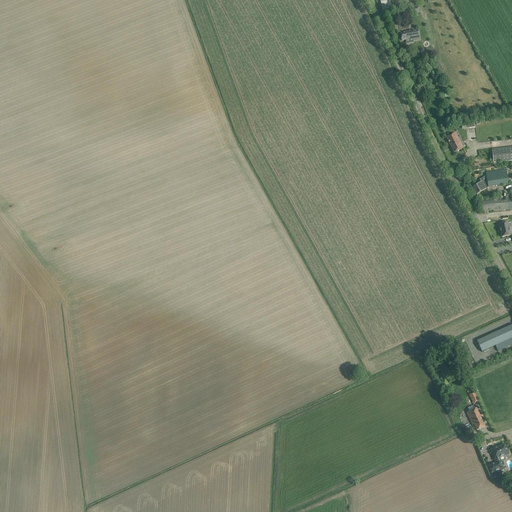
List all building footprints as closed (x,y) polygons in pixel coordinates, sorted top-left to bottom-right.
[(417,7),(410,9),(412,16),(419,13),(417,7)] [(405,32),(400,33),(401,41),(406,40),(407,44),(414,42),(414,41),(413,39),(420,38),(418,30),(405,32)] [(433,47),(421,51),(423,57),(434,53),(433,47)] [(451,135),(446,137),(454,153),(463,148),(460,142),(455,133),(451,135)] [(511,147),(492,150),(493,163),(511,160),(511,147)] [(511,168),(486,172),(486,176),(488,187),(508,184),(507,173),(511,173),(511,168)] [(475,187),(473,188),(475,191),(474,192),(475,195),(476,195),(481,192),(489,188),(488,187),(486,176),(484,177),(479,180),(480,181),(474,185),(475,187)] [(483,200),(478,201),(479,212),(511,209),(511,191),(510,192),(510,193),(510,194),(505,195),(505,198),(505,201),(501,201),(501,199),(495,199),(483,200)] [(499,226),(498,226),(498,229),(500,229),(501,237),(508,236),(510,235),(509,232),(510,232),(509,228),(508,224),(508,223),(507,223),(502,224),(500,224),(499,225),(499,226)] [(511,324),(477,341),(482,352),(495,346),(498,351),(511,344),(511,324)] [(474,392),(469,395),(473,403),(478,401),(474,392)] [(468,412),(467,413),(473,426),(474,425),(477,430),(484,427),(476,409),(468,412)] [(496,463),(488,466),(491,473),(500,470),(502,474),(506,472),(504,468),(503,468),(500,461),(499,458),(508,454),(506,449),(504,444),(496,448),(496,447),(493,448),(493,449),(490,450),(492,455),(496,463)]
